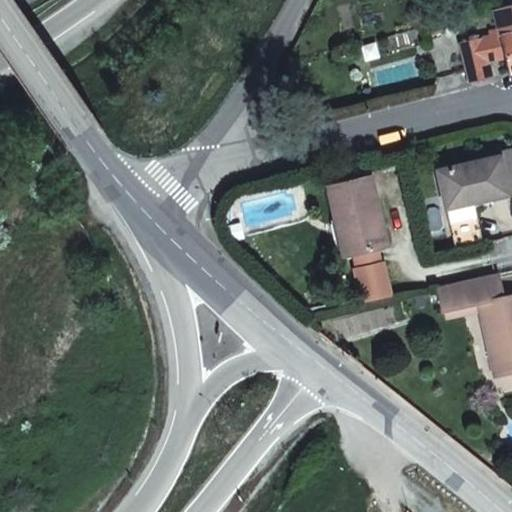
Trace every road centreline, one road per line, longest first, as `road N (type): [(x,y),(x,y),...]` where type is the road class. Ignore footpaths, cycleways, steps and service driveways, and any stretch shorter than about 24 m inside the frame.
road 1 (residential): [(199,168),(511,94)]
road 2 (tertiary): [(0,22),(72,127),(143,210)]
road 3 (tertiary): [(328,371),(499,511)]
road 4 (unclassified): [(199,168),(307,0)]
road 5 (trunk): [(198,511),(328,371)]
road 6 (tertiary): [(167,240),(302,350)]
road 7 (trunk): [(167,240),(194,399)]
road 8 (trunk): [(194,399),(170,469),(138,511)]
